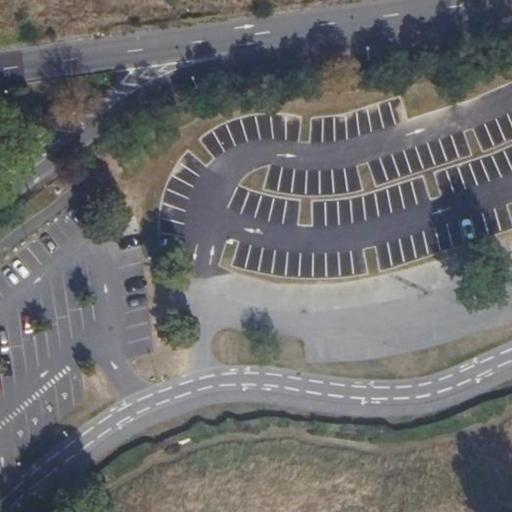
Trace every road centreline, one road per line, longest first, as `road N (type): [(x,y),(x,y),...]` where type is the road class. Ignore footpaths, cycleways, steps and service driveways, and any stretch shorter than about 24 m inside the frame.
road 1 (unclassified): [(0,190),(55,149),(261,36)]
road 2 (motorway): [(0,72),(261,36)]
road 3 (primary): [(261,36),(511,2)]
